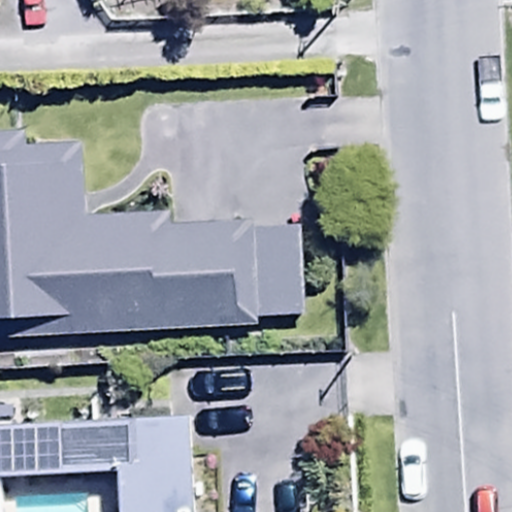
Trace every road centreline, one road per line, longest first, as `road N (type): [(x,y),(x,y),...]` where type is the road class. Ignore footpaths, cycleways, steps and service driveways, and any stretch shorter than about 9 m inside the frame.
road 1 (tertiary): [(447,0),(474,511)]
road 2 (unknown): [(449,38),(0,64)]
